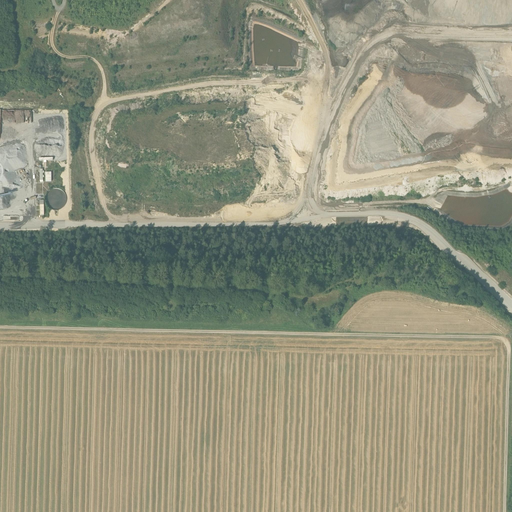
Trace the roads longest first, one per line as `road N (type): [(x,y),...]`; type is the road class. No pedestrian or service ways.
road 1 (track): [(502,511),(508,352),(498,338),(0,327)]
road 2 (track): [(511,309),(417,222),(327,212)]
